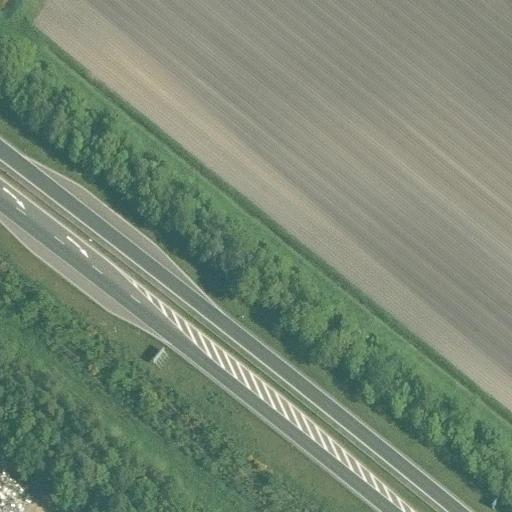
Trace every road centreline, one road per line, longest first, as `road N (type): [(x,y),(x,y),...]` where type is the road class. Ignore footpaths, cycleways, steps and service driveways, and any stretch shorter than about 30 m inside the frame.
road 1 (trunk): [(256,360),(0,145)]
road 2 (trunk): [(0,196),(256,360)]
road 3 (trunk): [(447,511),(256,360)]
